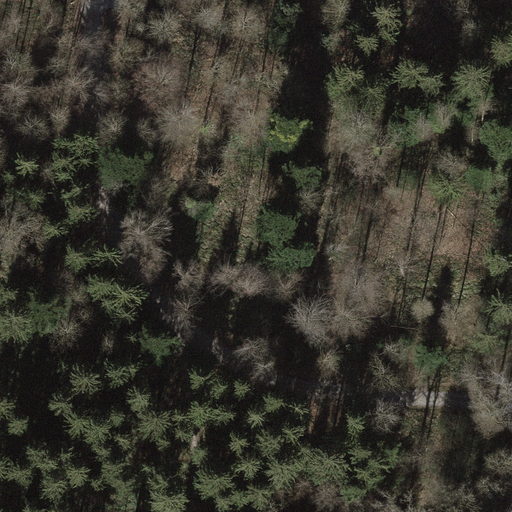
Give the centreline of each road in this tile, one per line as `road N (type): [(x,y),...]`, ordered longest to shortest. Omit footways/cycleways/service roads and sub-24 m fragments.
road 1 (track): [(511,419),(492,406),(293,386),(247,367),(168,315)]
road 2 (track): [(168,315),(128,273),(102,196),(93,0)]
